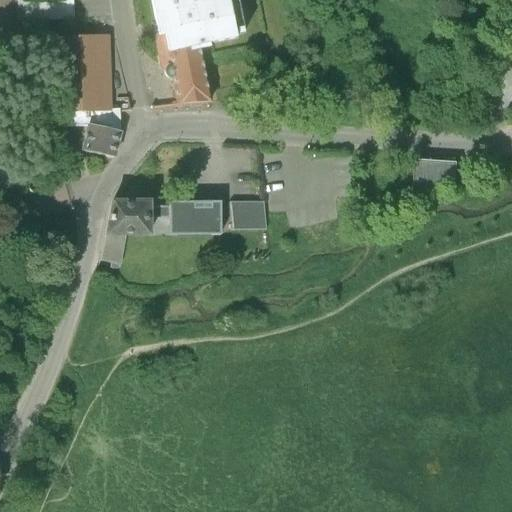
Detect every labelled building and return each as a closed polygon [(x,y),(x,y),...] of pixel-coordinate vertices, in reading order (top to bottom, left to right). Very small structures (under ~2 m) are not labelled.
[(150,0),(158,35),(158,36),(165,34),(168,52),(196,45),(197,50),(198,50),(208,48),(207,45),(233,39),(232,38),(241,37),(240,29),(231,31),(224,0),(213,0),(198,3),(197,0),(150,0)] [(209,103),(198,50),(197,50),(196,45),(168,52),(165,34),(158,36),(158,35),(157,36),(156,36),(155,37),(155,38),(155,39),(159,65),(160,67),(160,68),(161,69),(162,69),(163,70),(164,70),(164,71),(164,72),(164,74),(164,75),(165,77),(165,78),(166,78),(167,79),(168,79),(170,80),(172,79),(176,105),(209,103)] [(111,116),(106,35),(47,38),(53,118),(66,118),(111,116)] [(508,38),(498,40),(502,64),(511,62),(511,37),(508,38)] [(3,113),(0,113),(0,191),(25,183),(3,113)] [(111,116),(66,118),(65,127),(80,130),(113,136),(118,137),(118,116),(111,116)] [(113,136),(80,130),(75,155),(107,162),(113,136)] [(458,163),(416,160),(413,199),(425,200),(426,194),(434,195),(434,186),(457,187),(458,163)] [(111,204),(104,237),(123,237),(147,236),(147,219),(168,219),(168,236),(209,236),(209,237),(219,237),(219,203),(167,204),(167,208),(147,208),(147,204),(111,204)] [(265,231),(262,203),(228,204),(231,231),(265,231)] [(104,237),(99,261),(110,264),(109,269),(115,270),(115,266),(117,266),(123,237),(104,237)]
